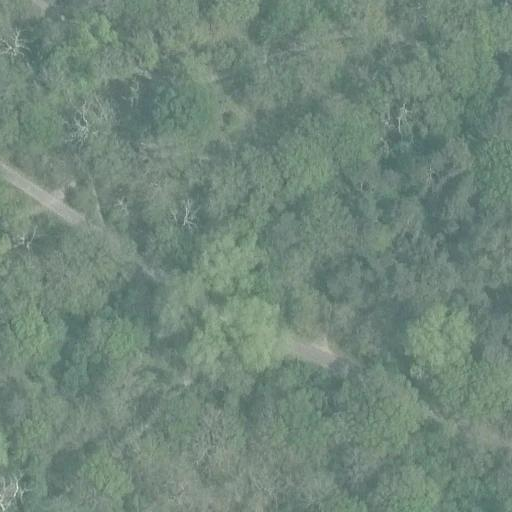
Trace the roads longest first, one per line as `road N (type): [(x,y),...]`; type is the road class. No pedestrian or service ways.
road 1 (unknown): [(511,85),(448,51),(376,32),(319,39),(224,74),(152,78),(38,0)]
road 2 (track): [(490,0),(428,71),(351,118),(232,161),(112,158),(47,199)]
road 3 (track): [(37,511),(99,470),(179,391),(198,363),(205,303)]
